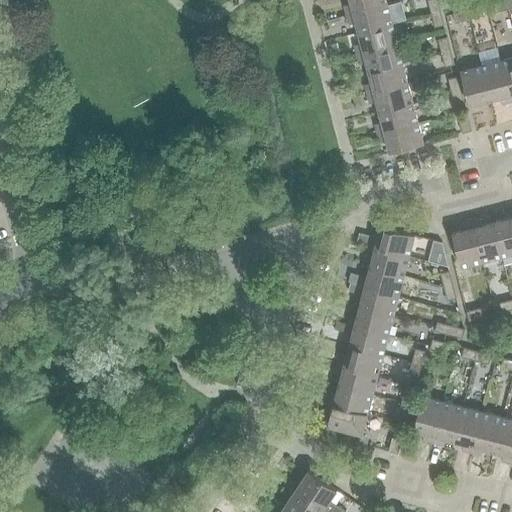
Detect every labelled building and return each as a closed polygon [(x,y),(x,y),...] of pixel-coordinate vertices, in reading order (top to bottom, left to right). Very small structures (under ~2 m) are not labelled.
[(386,4),(385,0),(347,0),(349,4),(342,6),(345,15),(386,4)] [(439,11),(435,0),(426,0),(430,13),(439,11)] [(508,9),(505,0),(492,3),(494,12),(508,9)] [(391,24),(386,4),(345,15),(347,25),(354,23),(357,33),(391,24)] [(482,16),(479,6),(465,10),(468,19),(482,16)] [(468,19),(465,10),(451,14),(454,23),(468,19)] [(434,27),(442,25),(439,11),(430,13),(434,27)] [(397,44),(391,24),(357,33),(359,44),(353,45),(355,55),(397,44)] [(449,50),(446,37),(437,39),(440,53),(449,50)] [(402,64),(397,44),(355,55),(358,64),(364,62),(367,73),(402,64)] [(449,50),(440,53),(444,67),(453,64),(449,50)] [(511,57),(499,61),(510,102),(511,101),(511,57)] [(479,66),(488,101),(499,98),(501,104),(510,102),(499,61),(479,66)] [(407,84),(402,64),(367,73),(370,83),(363,85),(366,94),(407,84)] [(478,103),(488,101),(479,66),(459,71),(470,113),(480,110),(478,103)] [(459,90),(455,76),(447,79),(451,92),(459,90)] [(375,102),(378,112),(412,103),(407,84),(366,94),(368,104),(375,102)] [(455,106),(463,103),(459,90),(451,92),(455,106)] [(418,123),(412,103),(378,112),(380,122),(374,124),(376,134),(418,123)] [(467,117),(466,117),(457,120),(461,134),(470,131),(467,117)] [(423,144),(418,123),(376,134),(379,143),(385,141),(388,153),(423,144)] [(500,257),(511,254),(511,220),(509,211),(500,213),(502,220),(491,223),(500,257)] [(479,219),(470,221),(481,263),(500,257),(491,223),(481,225),(479,219)] [(460,268),(481,263),(470,221),(460,224),(462,230),(451,233),(460,268)] [(408,256),(413,236),(414,236),(379,226),(376,238),(369,236),(367,245),(408,256)] [(356,242),(367,245),(369,236),(358,233),(356,242)] [(403,276),(408,256),(367,245),(364,255),(371,257),(368,267),(403,276)] [(398,296),(403,276),(368,267),(365,277),(359,275),(356,285),(398,296)] [(451,285),(448,271),(439,274),(442,288),(451,285)] [(349,283),(356,285),(359,275),(349,273),(347,282),(349,283)] [(347,291),(354,293),(356,285),(349,283),(347,291)] [(393,315),(398,296),(356,285),(354,294),(360,296),(358,306),(393,315)] [(446,301),(455,299),(451,285),(442,288),(446,301)] [(498,313),(511,309),(511,304),(511,300),(496,304),(498,313)] [(387,335),(393,315),(358,306),(355,317),(348,315),(346,324),(387,335)] [(482,317),(480,308),(466,312),(468,321),(482,317)] [(461,338),(463,329),(436,322),(434,331),(461,338)] [(382,355),(387,335),(346,324),(344,334),(350,336),(347,346),(382,355)] [(442,342),(431,340),(430,348),(440,351),(442,342)] [(377,375),(382,355),(347,346),(345,356),(338,354),(336,364),(377,375)] [(477,352),(463,348),(461,357),(474,361),(477,352)] [(420,365),(424,352),(415,349),(411,363),(420,365)] [(477,352),(474,361),(488,365),(490,355),(477,352)] [(511,370),(511,360),(502,358),(500,367),(511,370)] [(408,376),(417,379),(420,365),(411,363),(408,376)] [(372,395),(377,375),(336,364),(333,373),(340,375),(337,385),(372,395)] [(367,414),(372,395),(337,385),(334,396),(328,394),(325,403),(367,414)] [(410,404),(414,391),(405,388),(401,402),(410,404)] [(431,443),(442,402),(421,396),(412,431),(423,434),(421,440),(431,443)] [(397,415),(407,418),(410,404),(401,402),(397,415)] [(442,439),(452,441),(461,407),(442,402),(431,443),(440,445),(442,439)] [(361,435),(367,414),(325,403),(323,413),(329,414),(326,426),(361,435)] [(470,453),(481,412),(461,407),(452,441),(463,444),(461,451),(470,453)] [(482,449),(492,452),(501,417),(481,412),(470,453),(480,456),(482,449)] [(510,464),(511,455),(511,420),(501,417),(492,452),(502,455),(500,461),(510,464)] [(397,454),(400,441),(392,439),(388,452),(397,454)] [(328,501),(336,490),(307,471),(295,489),(328,511),(344,511),(345,511),(328,501)] [(328,511),(295,489),(283,507),(289,511),(328,511)]
